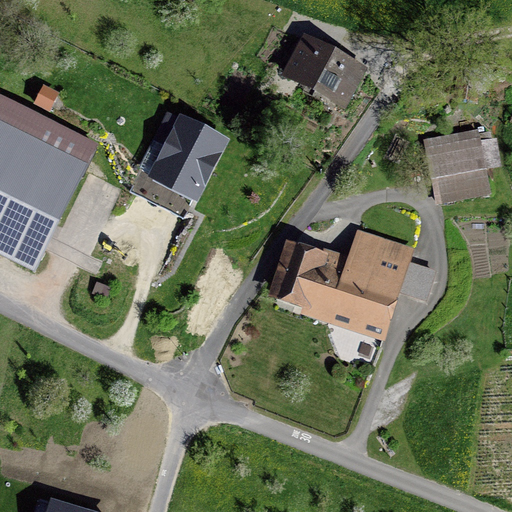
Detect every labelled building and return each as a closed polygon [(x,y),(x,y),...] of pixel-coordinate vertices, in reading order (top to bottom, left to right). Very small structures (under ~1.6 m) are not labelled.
[(287,75),(316,91),(336,52),(330,49),(328,54),(304,42),(287,75)] [(336,52),(316,91),(344,106),(362,73),(339,60),(342,55),(336,52)] [(453,98),(474,100),(478,77),(458,72),(453,98)] [(74,173),(83,178),(97,148),(0,100),(0,245),(30,261),(74,173)] [(222,144),(170,117),(156,143),(169,150),(155,177),(195,198),(222,144)] [(476,131),(426,140),(437,203),(489,194),(484,168),(499,166),(494,142),(479,144),(476,131)] [(277,295),(386,330),(412,252),(382,242),(370,278),(347,271),(349,266),(324,258),(323,262),(292,252),(277,295)]
